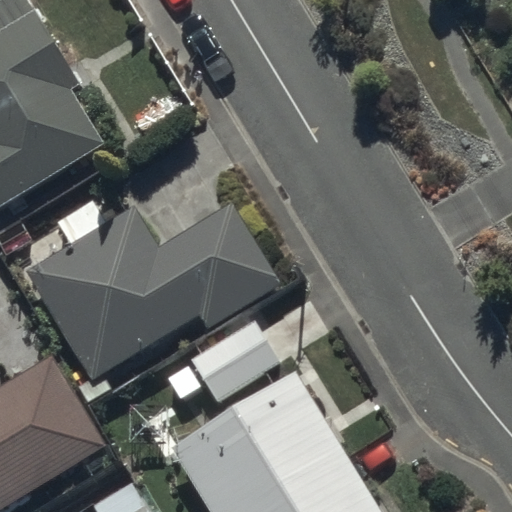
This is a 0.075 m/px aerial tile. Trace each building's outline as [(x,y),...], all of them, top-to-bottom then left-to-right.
[(0,230),(112,160),(79,107),(90,100),(34,13),(26,0),(23,0),(0,14),(0,230)] [(139,221),(34,287),(101,394),(207,328),(216,343),(290,296),(238,215),(164,261),(139,221)] [(194,373),(220,415),(289,371),(263,329),(194,373)] [(0,511),(24,511),(114,456),(59,369),(0,406),(0,511)] [(376,511),(299,390),(181,465),(210,511),(376,511)] [(99,511),(152,511),(137,488),(99,511)]
